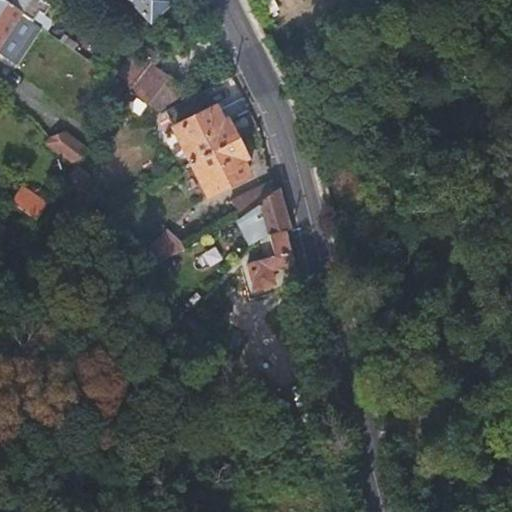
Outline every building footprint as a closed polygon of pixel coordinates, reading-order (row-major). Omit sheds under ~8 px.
[(50,7),(39,0),(0,0),(24,14),(36,22),(43,9),(47,12),(50,7)] [(0,0),(0,49),(24,14),(0,0)] [(130,0),(151,23),(173,3),(171,0),(130,0)] [(136,87),(153,65),(139,54),(122,77),(136,87)] [(132,93),(164,117),(196,99),(153,65),(136,87),(135,89),(132,93)] [(172,123),(212,101),(208,92),(196,99),(164,117),(172,123)] [(223,125),(212,101),(172,123),(193,164),(238,141),(229,124),(223,125)] [(66,131),(52,138),(48,147),(76,167),(89,149),(66,131)] [(246,158),(238,141),(193,164),(209,196),(248,176),(241,161),(246,158)] [(64,182),(74,189),(83,176),(74,169),(69,175),(64,182)] [(278,191),(275,180),(234,202),(242,218),(250,213),(278,191)] [(23,188),(11,205),(36,222),(48,205),(23,188)] [(280,191),(278,191),(250,213),(267,238),(272,236),(286,233),(291,231),(284,205),(280,191)] [(164,263),(185,250),(181,242),(170,233),(149,251),(164,263)] [(293,267),(286,233),(272,236),(277,257),(267,259),(250,265),(257,293),(278,287),(274,271),(293,267)] [(272,236),(267,238),(263,239),(263,244),(267,259),(277,257),(272,236)] [(190,256),(196,271),(225,260),(219,244),(190,256)] [(166,297),(149,285),(136,304),(152,318),(166,297)] [(218,344),(190,318),(172,336),(202,364),(216,378),(224,370),(226,368),(211,354),(218,344)] [(216,378),(232,392),(241,385),(224,370),(216,378)]
